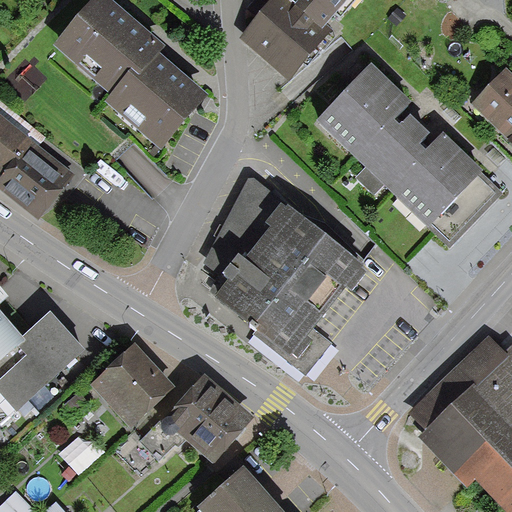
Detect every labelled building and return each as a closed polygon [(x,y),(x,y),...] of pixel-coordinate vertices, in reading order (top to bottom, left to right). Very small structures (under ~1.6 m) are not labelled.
[(285,0),(280,0),(248,38),(293,76),(328,35),(322,31),(347,0),(302,0),(296,9),(285,0)] [(102,1),(63,49),(121,95),(114,103),(163,143),(202,95),(154,56),(161,49),(102,1)] [(511,74),(510,72),(477,106),(511,139),(511,74)] [(371,73),(323,123),(427,220),(474,170),(371,73)] [(39,141),(0,113),(0,165),(14,175),(4,188),(42,214),(69,176),(33,151),(39,141)] [(359,267),(287,211),(220,298),(307,365),(324,343),(309,331),(359,267)] [(0,422),(1,424),(86,350),(51,310),(22,334),(0,308),(0,301),(8,292),(0,285),(0,422)] [(177,388),(135,343),(89,385),(131,431),(177,388)] [(511,361),(510,359),(437,427),(511,506),(511,361)] [(164,424),(160,421),(141,440),(160,460),(175,442),(180,447),(186,441),(214,462),(253,416),(205,375),(164,424)] [(283,511),(244,467),(199,506),(204,511),(283,511)] [(0,511),(37,511),(20,493),(0,511)]
